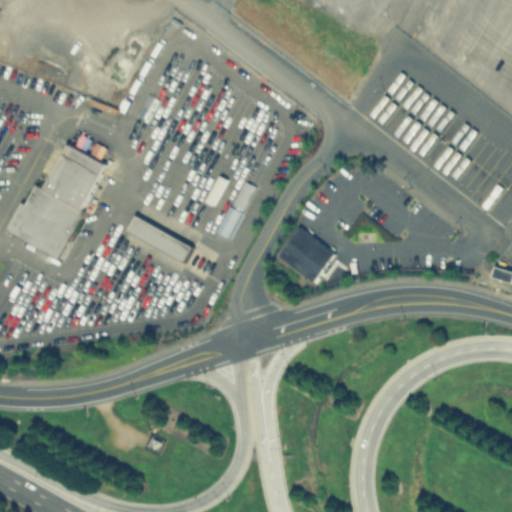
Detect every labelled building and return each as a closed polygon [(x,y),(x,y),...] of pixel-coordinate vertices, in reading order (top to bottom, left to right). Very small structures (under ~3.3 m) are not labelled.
[(79,133),(72,146),(67,144),(43,189),(36,186),(27,203),(20,199),(3,229),(57,258),(83,210),(81,207),(104,164),(99,161),(106,147),(79,133)] [(229,237),(254,185),(242,179),(217,231),(229,237)] [(134,212),(126,229),(130,231),(183,261),(192,246),(134,212)] [(330,255),(296,229),(275,256),(309,282),(330,255)] [(511,269),(497,265),(494,276),(511,281),(511,269)]
